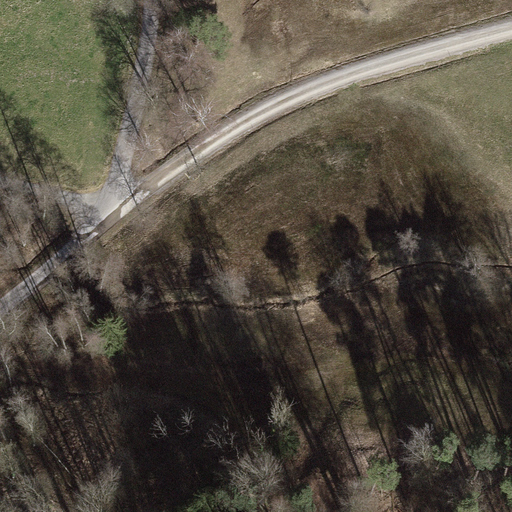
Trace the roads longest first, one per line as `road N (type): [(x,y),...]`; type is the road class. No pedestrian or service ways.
road 1 (track): [(511,28),(363,67),(243,119),(116,205)]
road 2 (unclassified): [(116,205),(76,249),(0,309)]
